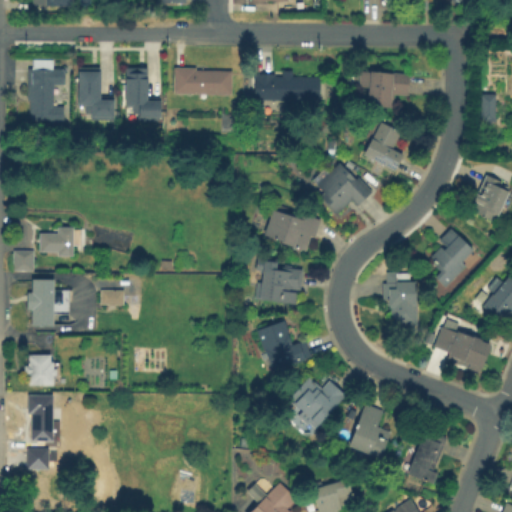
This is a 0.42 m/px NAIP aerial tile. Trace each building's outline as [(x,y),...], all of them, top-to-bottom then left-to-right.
[(62,123),(51,122),(51,120),(30,120),(30,100),(27,100),(28,68),(32,68),(32,59),(52,60),(52,69),(63,69),(62,84),(52,84),(52,106),(63,106),(62,123)] [(173,68),(196,68),(196,71),(232,71),(232,95),(173,94),(173,68)] [(360,69),(410,75),(407,94),(394,93),(392,108),(366,105),(368,89),(358,88),(360,69)] [(158,103),(158,118),(136,117),(136,113),(131,113),(131,104),(123,104),(124,73),(146,73),(145,101),(158,101),(158,103)] [(98,74),(98,100),(111,100),(111,117),(87,116),(87,104),(76,104),(76,74),(98,74)] [(254,101),(254,74),(274,74),(274,77),(320,78),(320,101),(254,101)] [(495,95),(494,122),(479,122),(479,94),(495,95)] [(394,171),(363,155),(379,122),(400,133),(392,149),(403,154),(394,171)] [(348,160),(355,164),(352,170),(345,166),(348,160)] [(337,214),(320,196),(324,193),(316,185),(339,162),(356,179),(358,178),(372,192),(357,206),(351,200),(337,214)] [(508,188),(496,216),(494,215),(492,220),(472,212),(476,202),(472,201),(484,174),(502,182),(500,184),(508,188)] [(305,251),(280,243),(281,241),(264,236),(272,210),(275,210),(277,204),(289,208),(287,213),(291,214),(293,210),(320,219),(315,237),(310,236),(305,251)] [(72,227),(72,256),(57,256),(57,252),(39,252),(39,233),(57,233),(57,227),(72,227)] [(466,266),(444,287),(434,277),(440,272),(435,267),(437,264),(430,257),(442,244),(438,240),(450,228),(472,250),(461,261),(466,266)] [(33,251),(32,271),(12,270),(13,250),(33,251)] [(172,262),(171,269),(161,268),(161,261),(172,262)] [(295,304),(259,299),(263,268),(282,270),(283,266),(303,269),(300,290),(288,288),(288,291),(296,292),(295,304)] [(415,282),(416,325),(390,325),(390,307),(387,308),(387,300),(382,300),(382,282),(385,282),(385,272),(397,272),(397,273),(410,273),(410,282),(415,282)] [(508,275),(511,278),(511,306),(499,322),(481,307),(492,293),(486,287),(495,276),(502,282),(508,275)] [(68,314),(52,313),(52,326),(31,325),(32,279),(53,280),(52,291),(68,291),(68,314)] [(122,291),(122,304),(100,304),(101,290),(122,291)] [(311,357),(271,371),(256,331),(283,321),(292,345),(305,340),(311,357)] [(490,345),(480,373),(446,360),(449,352),(434,346),(441,326),(490,345)] [(434,334),(431,344),(424,341),(428,332),(434,334)] [(52,385),(28,385),(28,374),(24,374),(24,366),(28,366),(28,355),(49,355),(49,363),(52,363),(52,369),(55,369),(55,376),(52,376),(52,385)] [(345,395),(314,428),(309,424),(308,425),(312,429),(308,433),(303,428),(306,425),(297,416),(301,412),(288,399),(309,377),(321,388),(328,380),(345,395)] [(51,395),(51,422),(59,426),(59,441),(30,440),(30,414),(27,414),(27,395),(51,395)] [(348,446),(365,404),(383,411),(377,427),(390,432),(379,459),(348,446)] [(407,474),(425,429),(446,437),(433,471),(438,472),(433,484),(407,474)] [(24,448),(46,448),(46,469),(24,469),(24,448)] [(347,479),(353,502),(340,506),(341,509),(335,511),(318,511),(312,490),(347,479)] [(250,511),(259,503),(247,491),(255,483),(266,495),(279,482),(296,500),(287,509),(289,511),(250,511)] [(388,511),(410,498),(418,511),(388,511)] [(502,511),(506,503),(511,505),(511,511),(502,511)]
